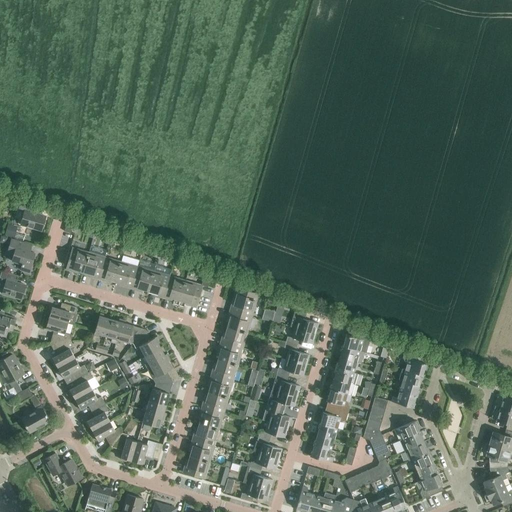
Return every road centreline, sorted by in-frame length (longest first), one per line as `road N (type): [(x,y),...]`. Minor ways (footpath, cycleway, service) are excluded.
road 1 (residential): [(463,483),(492,390),(438,368),(425,415)]
road 2 (residential): [(276,511),(332,319)]
road 3 (residential): [(216,332),(44,277)]
road 4 (residential): [(216,332),(173,490)]
road 5 (residential): [(78,425),(37,344),(44,277)]
road 6 (residential): [(173,490),(111,469),(78,425)]
